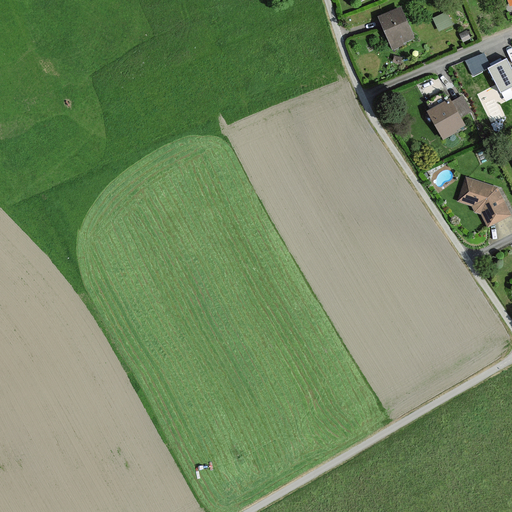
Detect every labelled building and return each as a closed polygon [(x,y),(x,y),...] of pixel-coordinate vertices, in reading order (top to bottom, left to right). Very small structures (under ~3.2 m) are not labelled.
[(398,9),(378,18),(392,48),(412,39),(398,9)] [(438,29),(453,22),(446,9),(432,16),(438,29)] [(471,71),(489,62),(484,50),(465,58),(471,71)] [(511,65),(508,56),(488,65),(504,98),(511,94),(511,65)] [(447,98),(426,111),(443,139),(464,126),(460,118),(470,111),(461,96),(450,102),(447,98)] [(497,188),(466,178),(458,201),(477,209),(488,225),(509,216),(497,188)]
